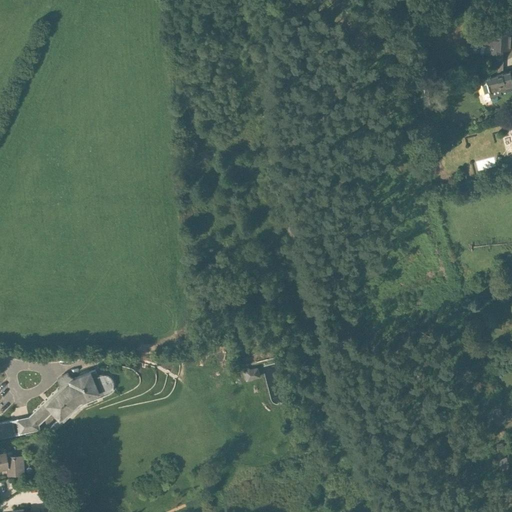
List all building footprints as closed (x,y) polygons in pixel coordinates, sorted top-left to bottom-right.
[(511,30),(467,28),(466,45),(490,46),(489,54),(502,55),(502,49),(510,50),(511,30)] [(452,72),(455,85),(465,82),(462,70),(452,72)] [(491,91),(492,96),(503,93),(503,91),(511,88),(511,74),(511,71),(482,79),(486,92),(491,91)] [(495,156),(473,159),(475,170),(496,167),(495,156)] [(262,366),(249,369),(251,378),(252,378),(252,379),(256,378),(256,377),(264,375),(262,366)] [(30,417),(17,420),(20,433),(40,429),(39,424),(53,411),(61,418),(79,400),(99,392),(101,393),(103,393),(108,391),(112,388),(112,386),(108,376),(106,375),(102,375),(99,376),(95,369),(71,380),(70,378),(66,380),(63,383),(64,384),(30,417)] [(511,408),(494,414),(496,421),(511,416),(511,408)] [(0,437),(15,434),(12,421),(0,423),(0,437)] [(9,474),(24,473),(23,455),(9,456),(8,451),(0,453),(0,468),(1,468),(8,466),(9,474)] [(58,486),(45,488),(47,503),(60,502),(58,486)]
